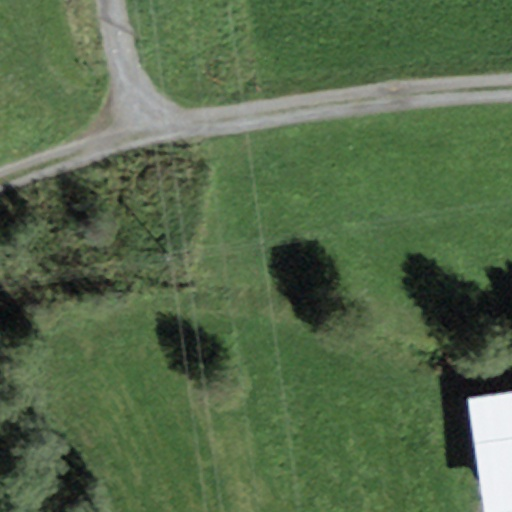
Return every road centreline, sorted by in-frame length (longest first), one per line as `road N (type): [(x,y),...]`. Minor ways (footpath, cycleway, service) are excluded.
road 1 (track): [(136,138),(338,103),(511,88)]
road 2 (track): [(0,187),(136,138)]
road 3 (track): [(109,0),(136,138)]
